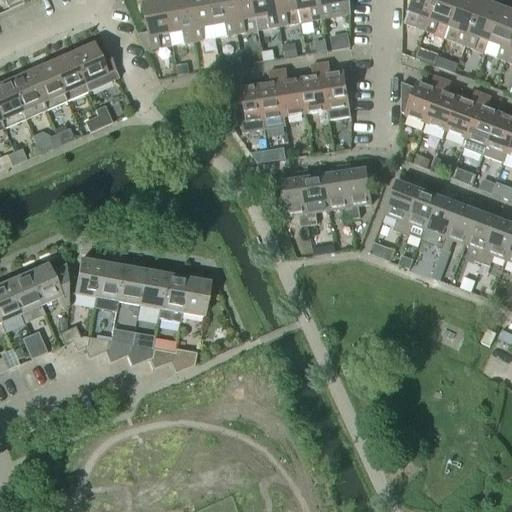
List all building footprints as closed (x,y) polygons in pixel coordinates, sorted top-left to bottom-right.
[(195,44),(186,0),(174,0),(165,2),(173,48),(195,44)] [(186,0),(195,44),(216,40),(208,0),(186,0)] [(208,0),(216,40),(237,37),(230,0),(208,0)] [(230,0),(237,37),(259,33),(252,0),(230,0)] [(280,29),(274,0),(252,0),(259,33),(280,29)] [(301,25),(296,0),(274,0),(280,29),(301,25)] [(296,0),(301,25),(322,22),(318,0),(296,0)] [(318,0),(322,22),(351,16),(350,0),(318,0)] [(425,33),(437,0),(413,0),(404,25),(425,33)] [(437,0),(425,33),(445,41),(460,0),(437,0)] [(466,48),(483,0),(460,0),(445,41),(466,48)] [(483,0),(466,48),(486,56),(503,10),(492,5),(493,0),(483,0)] [(173,48),(165,2),(143,5),(148,35),(138,36),(146,53),(173,48)] [(511,12),(503,10),(486,56),(506,64),(511,48),(511,12)] [(74,54),(71,56),(85,87),(88,94),(118,81),(115,74),(106,52),(97,56),(93,46),(74,54)] [(71,56),(50,65),(67,103),(88,94),(85,87),(71,56)] [(457,66),(439,59),(435,68),(454,75),(457,66)] [(50,65),(29,74),(46,113),(67,103),(50,65)] [(329,65),(321,66),(328,113),(327,113),(329,123),(351,119),(350,109),(347,88),(344,75),(331,77),(329,65)] [(187,66),(176,67),(177,78),(189,76),(187,66)] [(314,79),(301,81),(306,116),(327,113),(328,113),(321,66),(312,68),(314,79)] [(287,71),(278,73),(285,119),(306,116),(301,81),(289,83),(287,71)] [(271,86),(258,88),(265,131),(286,128),(285,119),(278,73),(269,74),(271,86)] [(29,74),(8,83),(25,122),(46,113),(29,74)] [(244,78),(234,80),(242,126),(243,135),(265,131),(258,88),(246,90),(244,78)] [(400,113),(400,114),(402,115),(406,116),(406,117),(405,118),(426,126),(443,81),(435,78),(434,78),(430,89),(418,85),(416,90),(402,85),(400,85),(400,113)] [(443,81),(426,126),(447,133),(459,100),(447,96),(451,85),(451,84),(443,81)] [(8,83),(0,86),(0,120),(4,131),(25,122),(8,83)] [(459,100),(447,133),(467,141),(483,96),(475,93),(471,105),(459,100)] [(467,141),(463,150),(484,158),(499,115),(488,111),(492,100),(483,96),(467,141)] [(94,112),(97,118),(102,129),(111,125),(104,108),(94,112)] [(499,115),(484,158),(504,165),(507,156),(511,143),(511,117),(511,120),(499,115)] [(102,129),(97,118),(84,124),(89,135),(102,129)] [(56,136),(61,147),(69,144),(64,133),(56,136)] [(61,147),(56,136),(49,139),(54,150),(61,147)] [(15,154),(19,166),(27,162),(22,151),(15,154)] [(19,166),(15,154),(7,158),(12,169),(19,166)] [(435,159),(430,172),(440,176),(445,163),(435,159)] [(351,168),(344,169),(352,222),(361,220),(359,208),(373,206),(367,172),(352,174),(351,168)] [(338,176),(324,178),(329,213),(342,211),(344,223),(352,222),(344,169),(337,170),(338,176)] [(451,180),(463,185),(467,175),(455,170),(451,180)] [(309,174),(301,175),(309,228),(318,227),(316,215),(329,213),(324,178),(310,180),(309,174)] [(301,229),(309,228),(301,175),(294,176),(295,183),(280,185),(286,220),(299,218),(301,229)] [(494,184),(481,179),(478,189),(491,194),(494,184)] [(397,184),(385,217),(398,221),(394,233),(402,236),(421,185),(414,183),(412,189),(397,184)] [(511,203),(511,190),(496,184),(492,195),(511,203)] [(421,185),(402,236),(410,239),(410,237),(422,241),(425,232),(426,232),(439,199),(425,194),(427,188),(421,185)] [(439,199),(426,232),(438,237),(434,248),(442,251),(461,201),(454,198),(452,204),(439,199)] [(461,201),(442,251),(450,254),(454,243),(467,247),(479,214),(465,209),(468,203),(461,201)] [(479,214),(467,247),(479,252),(474,263),(483,266),(501,216),(495,213),(492,219),(479,214)] [(501,216),(483,266),(491,269),(495,258),(507,263),(511,249),(511,226),(506,224),(508,218),(501,216)] [(401,258),(398,267),(409,271),(413,262),(401,258)] [(94,300),(100,265),(78,261),(72,296),(93,300),(94,300)] [(113,314),(115,304),(121,269),(100,265),(94,300),(93,300),(92,310),(113,314)] [(38,307),(55,300),(59,309),(66,306),(63,267),(47,274),(44,266),(24,275),(42,317),(42,316),(38,307)] [(115,304),(136,307),(142,273),(121,269),(115,304)] [(136,307),(157,311),(164,276),(142,273),(136,307)] [(42,317),(24,275),(4,284),(18,316),(19,316),(23,325),(42,317)] [(177,325),(179,315),(185,280),(164,276),(157,311),(158,311),(156,321),(177,325)] [(179,315),(200,319),(207,284),(185,280),(179,315)] [(0,285),(0,323),(18,316),(4,284),(0,285)] [(74,353),(81,349),(85,347),(86,339),(81,338),(77,339),(72,328),(65,331),(70,343),(69,343),(74,353)] [(62,346),(69,343),(70,343),(65,331),(57,335),(62,346)] [(491,349),(497,336),(488,332),(482,345),(491,349)] [(31,346),(36,358),(44,354),(35,334),(27,337),(31,346)] [(31,346),(27,337),(20,341),(29,361),(36,358),(31,346)] [(106,351),(108,343),(86,339),(85,347),(81,349),(86,360),(102,353),(106,351)] [(102,353),(107,364),(124,357),(128,355),(129,347),(108,343),(106,351),(102,353)] [(149,360),(151,351),(129,347),(128,355),(124,357),(129,369),(145,361),(149,360)] [(145,361),(150,373),(166,366),(166,365),(170,364),(172,355),(151,351),(149,360),(145,361)] [(166,365),(166,366),(171,377),(192,368),(194,355),(172,351),(172,355),(170,364),(166,365)] [(65,499),(61,490),(47,496),(51,505),(65,499)]
